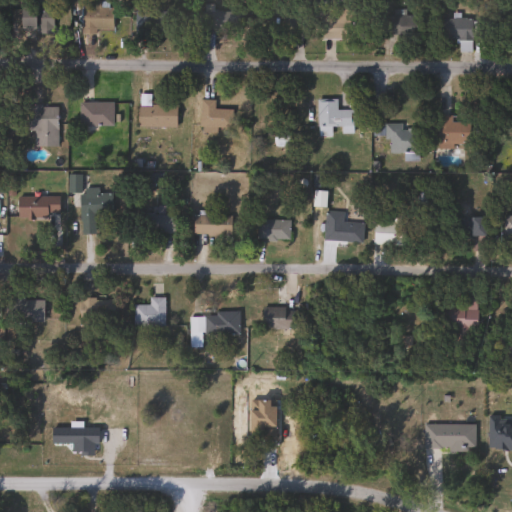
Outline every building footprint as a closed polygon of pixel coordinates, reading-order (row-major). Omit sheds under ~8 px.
[(111,5),(111,31),(80,31),(80,5),(111,5)] [(18,28),(18,7),(51,7),(51,28),(18,28)] [(320,39),(320,9),(347,9),(347,39),(320,39)] [(386,35),(387,9),(404,9),(404,14),(421,15),(420,35),(386,35)] [(166,11),(166,33),(133,33),(133,11),(166,11)] [(212,32),(212,47),(199,47),(199,11),(240,11),(240,32),(212,32)] [(287,37),(287,17),(308,17),(308,37),(287,37)] [(470,18),(470,50),(458,50),(458,39),(438,39),(438,18),(470,18)] [(476,19),(493,19),(493,39),(476,39),(476,19)] [(231,109),(231,130),(199,129),(199,100),(212,100),(212,109),(231,109)] [(352,127),(315,127),(315,101),(335,101),(335,110),(352,110),(352,127)] [(110,103),(110,126),(78,126),(78,103),(110,103)] [(174,127),(136,127),(136,105),(174,105),(174,127)] [(56,107),(56,146),(29,146),(29,107),(56,107)] [(450,115),(450,121),(468,121),(468,147),(435,147),(435,115),(450,115)] [(418,153),(385,153),(385,124),(418,124),(418,153)] [(79,234),(78,194),(111,194),(111,215),(97,215),(97,234),(79,234)] [(56,197),(56,217),(12,217),(12,197),(56,197)] [(322,241),(322,211),(341,211),(341,223),(361,223),(361,241),(322,241)] [(172,214),(172,233),(138,233),(138,214),(172,214)] [(191,215),(230,215),(230,235),(191,235),(191,215)] [(511,239),(500,239),(501,215),(511,215),(511,239)] [(372,220),(391,221),(392,216),(404,217),(403,245),(372,244),(372,220)] [(484,217),(484,237),(468,237),(468,217),(484,217)] [(287,220),(287,240),(255,240),(255,220),(287,220)] [(133,326),(133,305),(149,305),(149,297),(163,297),(163,326),(133,326)] [(474,329),(445,329),(445,307),(463,307),(463,298),(474,298),(474,329)] [(42,299),(42,322),(7,323),(6,299),(42,299)] [(78,299),(113,299),(113,327),(78,327),(78,299)] [(261,329),(261,307),(284,307),(284,317),(297,317),(297,329),(261,329)] [(237,334),(201,334),(201,347),(188,347),(188,317),(213,317),(213,311),(237,311),(237,334)] [(511,355),(500,355),(500,340),(511,340),(511,355)] [(473,424),(473,449),(422,449),(422,424),(473,424)]
